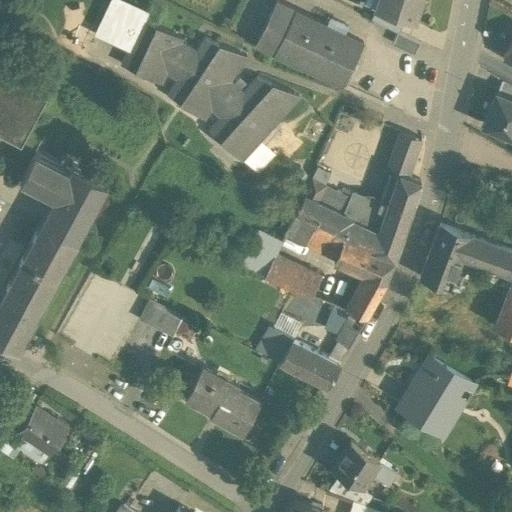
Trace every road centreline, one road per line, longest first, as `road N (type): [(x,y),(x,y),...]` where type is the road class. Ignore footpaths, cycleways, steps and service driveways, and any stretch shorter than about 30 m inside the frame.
road 1 (unclassified): [(265,511),(387,296),(442,139)]
road 2 (unclassified): [(442,139),(470,0)]
